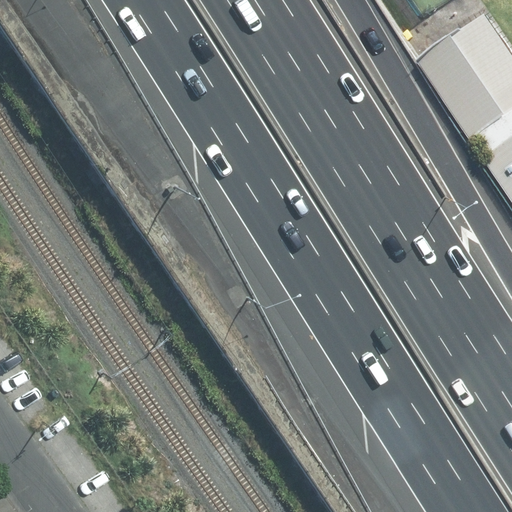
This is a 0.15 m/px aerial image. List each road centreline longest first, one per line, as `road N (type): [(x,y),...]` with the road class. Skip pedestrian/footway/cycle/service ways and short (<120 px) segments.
road 1 (motorway): [(485,511),(165,0)]
road 2 (motorway): [(232,0),(511,444)]
road 3 (motorway): [(353,0),(511,267)]
